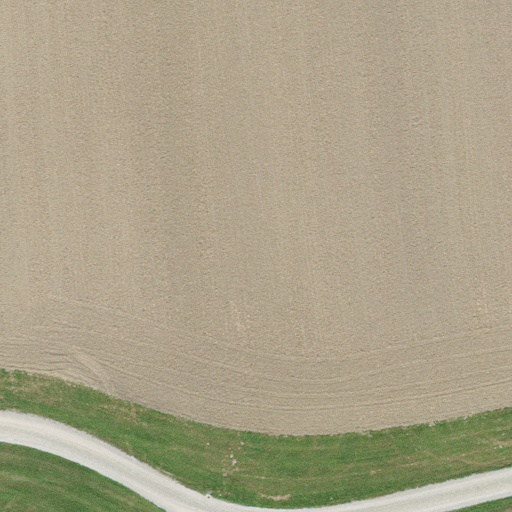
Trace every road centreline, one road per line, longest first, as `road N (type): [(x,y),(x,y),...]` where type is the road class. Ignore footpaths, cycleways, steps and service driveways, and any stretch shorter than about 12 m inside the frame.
road 1 (track): [(209,511),(48,431),(0,428)]
road 2 (track): [(511,483),(383,511)]
